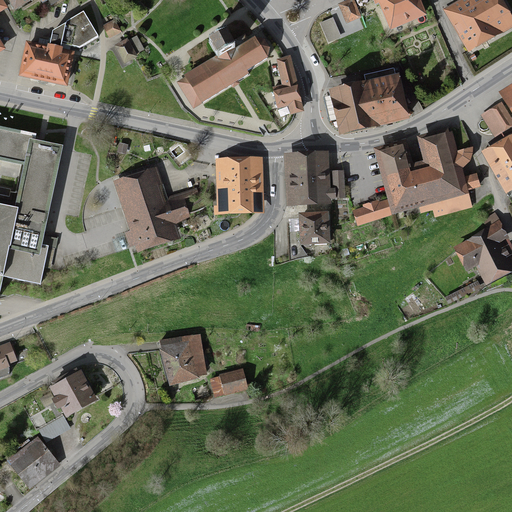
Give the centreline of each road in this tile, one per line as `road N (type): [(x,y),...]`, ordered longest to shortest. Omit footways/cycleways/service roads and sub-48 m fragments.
road 1 (residential): [(0,330),(260,229),(275,203),(274,149)]
road 2 (residential): [(20,511),(116,428),(135,391),(121,364),(94,353),(0,401)]
road 3 (residential): [(274,149),(0,94)]
road 4 (track): [(282,511),(511,396)]
road 5 (tertiary): [(473,90),(393,136),(341,145),(318,136)]
